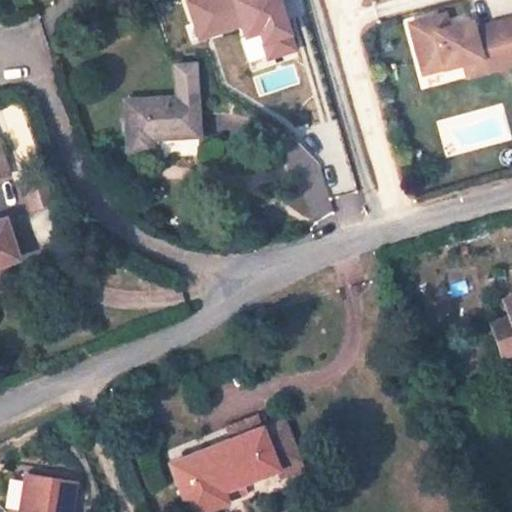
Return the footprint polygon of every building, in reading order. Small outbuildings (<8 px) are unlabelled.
[(239,26),(251,71),(296,59),(280,0),(184,0),(194,38),(239,26)] [(447,8),(433,12),(436,24),(450,21),(447,8)] [(473,15),(450,21),(436,24),(433,12),(411,16),(424,68),(464,58),(481,53),(485,67),(511,60),(511,15),(476,24),(473,15)] [(481,53),(464,58),(468,71),(485,67),(481,53)] [(154,139),(202,136),(197,63),(176,64),(180,97),(128,99),(132,150),(153,149),(154,139)] [(0,134),(0,173),(15,169),(3,133),(0,134)] [(497,297),(509,335),(511,333),(511,283),(506,285),(508,295),(497,297)] [(274,423),(251,431),(245,416),(213,429),(217,438),(153,463),(161,481),(172,511),(181,511),(212,500),(208,490),(264,468),(267,476),(292,467),(274,423)] [(63,511),(67,482),(19,476),(13,511),(63,511)]
